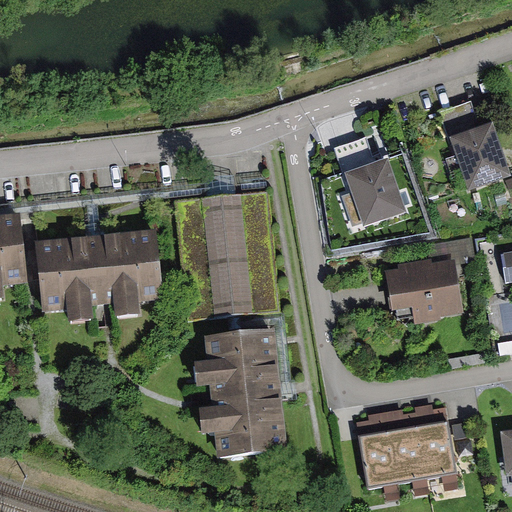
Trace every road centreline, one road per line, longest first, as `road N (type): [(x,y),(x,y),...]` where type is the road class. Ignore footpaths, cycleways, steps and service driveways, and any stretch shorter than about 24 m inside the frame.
road 1 (residential): [(292,119),(332,354),(344,382),(382,391),(511,372)]
road 2 (residential): [(292,119),(209,143),(0,163)]
road 3 (residential): [(511,46),(292,119)]
